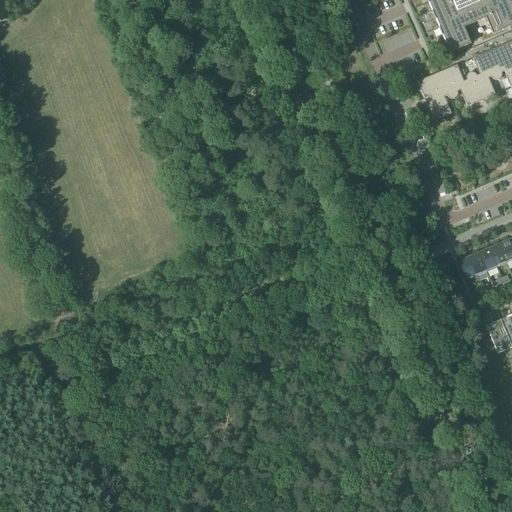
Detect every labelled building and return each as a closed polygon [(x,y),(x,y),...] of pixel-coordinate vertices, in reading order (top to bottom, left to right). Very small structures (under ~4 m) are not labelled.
[(4,0),(0,1),(0,22),(11,19),(4,0)] [(511,0),(427,0),(450,52),(471,43),(464,27),(486,17),(493,34),(511,25),(511,0)] [(511,43),(511,42),(472,59),(479,75),(476,76),(474,74),(472,73),(469,73),(466,75),(465,78),(466,81),(463,82),(456,65),(417,81),(425,99),(430,97),(431,99),(432,102),(427,104),(434,121),(451,114),(444,98),(447,97),(449,99),(451,100),(454,99),(456,98),(458,95),(457,92),(460,91),(467,107),(495,95),(488,79),(491,78),(493,80),(495,81),(498,81),(501,79),(502,76),(501,73),(504,72),(511,90),(511,43)] [(499,245),(507,264),(511,261),(511,248),(509,241),(508,241),(507,239),(503,241),(503,243),(499,245)] [(507,264),(499,245),(498,245),(497,244),(493,245),(493,247),(489,249),(497,268),(507,264)] [(479,253),(487,272),(497,268),(489,249),(488,250),(487,248),(483,250),(483,251),(479,253)] [(487,272),(479,253),(478,254),(477,252),(473,254),(474,256),(470,257),(469,258),(477,276),(487,272)] [(477,276),(469,258),(468,258),(467,256),(463,258),(464,260),(458,262),(466,281),(477,276)] [(511,315),(486,327),(497,354),(511,347),(511,315)] [(502,432),(507,442),(511,439),(511,429),(511,428),(502,432)]
